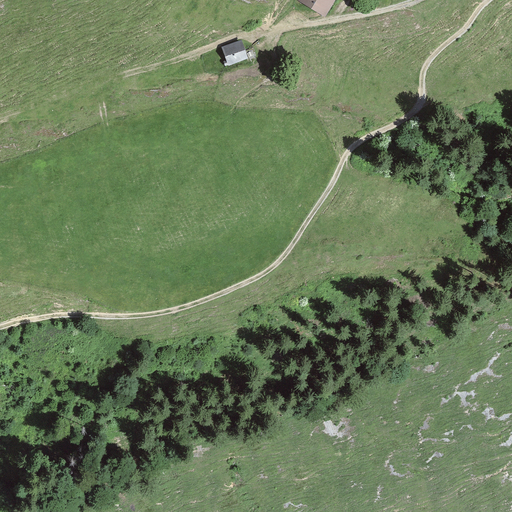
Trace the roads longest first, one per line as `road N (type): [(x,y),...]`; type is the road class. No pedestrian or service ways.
road 1 (track): [(488,0),(433,54),(412,113),(348,151),(283,258),(252,281),(182,308),(64,314),(0,328)]
road 2 (track): [(416,0),(238,36),(139,70)]
